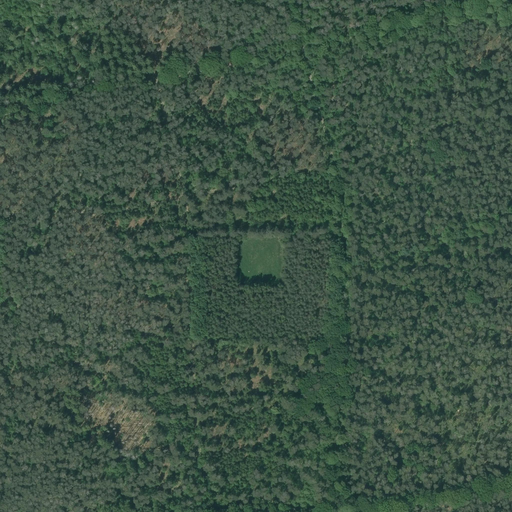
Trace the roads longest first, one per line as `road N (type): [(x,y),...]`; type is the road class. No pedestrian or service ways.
road 1 (track): [(301,48),(343,200),(332,511)]
road 2 (track): [(511,3),(301,48)]
road 3 (track): [(183,196),(100,214),(0,220)]
road 4 (track): [(340,273),(511,212)]
